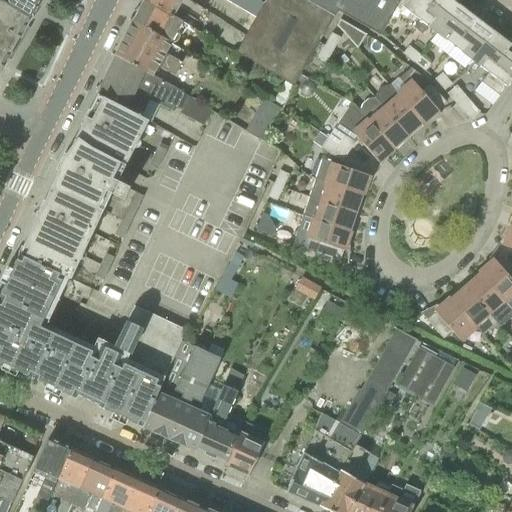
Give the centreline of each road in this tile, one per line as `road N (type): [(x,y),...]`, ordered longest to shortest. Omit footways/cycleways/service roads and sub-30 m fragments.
road 1 (residential): [(483,139),(494,185),(477,234),(454,263),(407,275),(389,263),(381,243),(395,185),(435,146),(464,137)]
road 2 (residential): [(264,511),(0,391)]
road 3 (tertiary): [(42,132),(106,0)]
